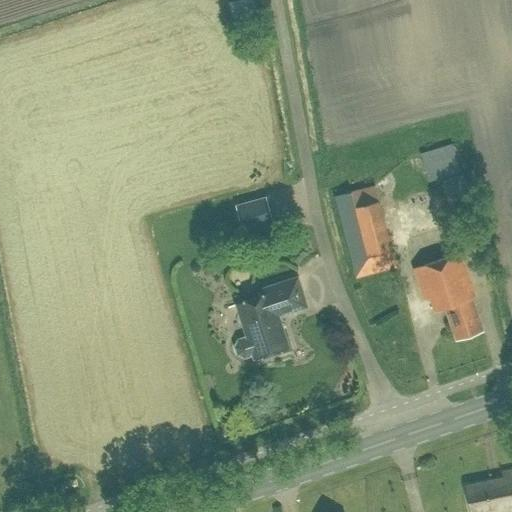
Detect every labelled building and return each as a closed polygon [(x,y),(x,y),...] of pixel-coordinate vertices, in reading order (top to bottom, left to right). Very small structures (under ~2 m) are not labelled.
[(476,222),(449,143),(419,154),(428,181),(442,176),(453,208),(449,209),(455,229),(476,222)] [(394,267),(372,185),(333,196),(354,277),(394,267)] [(271,219),(266,202),(239,209),(243,227),(271,219)] [(260,257),(257,249),(249,251),(251,259),(260,257)] [(476,297),(460,252),(413,268),(424,299),(429,297),(434,311),(445,307),(456,339),(483,330),(472,298),(476,297)] [(311,286),(329,280),(326,270),(308,276),(311,286)] [(307,306),(297,277),(260,289),(262,296),(237,304),(248,336),(242,338),(237,340),(235,345),(235,350),(238,354),(243,356),(247,356),(254,354),(255,357),(275,350),(276,354),(292,349),(288,337),(284,338),(277,316),(307,306)] [(511,511),(511,470),(502,472),(503,478),(465,486),(470,511),(511,511)]
